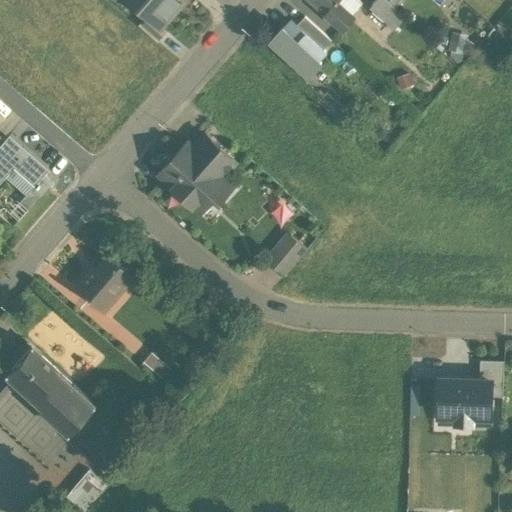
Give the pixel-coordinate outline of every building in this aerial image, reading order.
[(185,0),(123,0),(136,11),(138,8),(147,16),(161,28),(162,28),(185,0)] [(337,0),(308,0),(340,27),(350,14),(336,2),(337,0)] [(381,0),(373,10),(396,30),(406,20),(383,0),(381,0)] [(161,28),(147,16),(138,26),(158,43),(167,33),(162,28),(161,28)] [(331,40),(305,17),(297,25),(323,49),(331,40)] [(297,25),(294,23),(287,31),(283,27),(270,42),(308,77),(321,63),(318,60),(326,52),(323,49),(297,25)] [(469,38),(454,35),(449,56),(463,59),(464,54),(472,56),(474,46),(468,44),(469,38)] [(414,86),(410,75),(396,80),(401,91),(414,86)] [(341,106),(326,93),(318,102),(333,115),(341,106)] [(204,133),(188,151),(184,147),(182,149),(185,152),(174,164),(171,162),(159,175),(171,186),(169,188),(193,210),(208,193),(217,202),(229,188),(220,180),(236,162),(204,133)] [(0,146),(0,183),(13,169),(33,187),(44,175),(48,171),(13,141),(10,145),(5,141),(0,146)] [(33,187),(29,193),(38,200),(53,183),(44,175),(33,187)] [(263,207),(283,225),(293,214),(274,195),(263,207)] [(307,249),(287,232),(264,259),(284,277),(307,249)] [(133,276),(109,255),(91,275),(87,273),(75,287),(84,295),(83,296),(97,309),(116,288),(120,291),(133,276)] [(95,405),(28,345),(0,376),(0,400),(14,385),(69,435),(95,405)] [(169,369),(150,352),(142,361),(161,378),(169,369)] [(481,360),(480,382),(492,383),(492,397),(502,397),(504,361),(481,360)] [(480,382),(440,380),(438,417),(456,418),(456,424),(490,425),(492,397),(492,383),(480,382)] [(89,470),(66,496),(86,511),(108,485),(89,470)]
